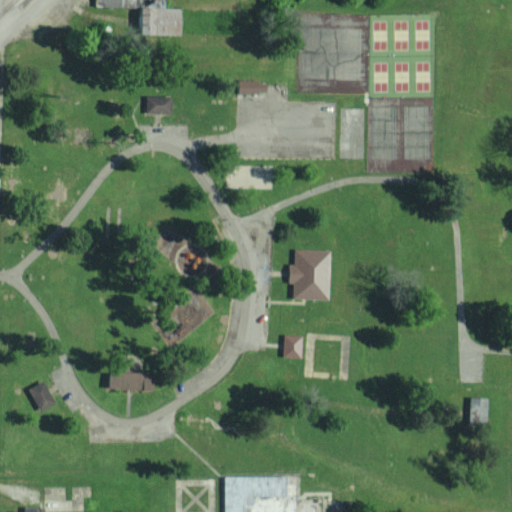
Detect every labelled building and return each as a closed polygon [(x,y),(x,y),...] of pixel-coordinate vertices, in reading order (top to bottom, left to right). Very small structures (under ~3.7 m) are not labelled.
[(90,0),(91,5),(134,6),(134,33),(174,34),(175,7),(158,6),(158,0),(90,0)] [(235,92),(262,93),(263,80),(235,79),(235,92)] [(168,96),(143,95),(143,112),(168,113),(168,96)] [(325,299),(327,249),(291,248),(290,263),(285,263),(284,282),(289,283),(288,298),(325,299)] [(279,357),(298,358),(299,334),(280,333),(279,357)] [(103,388),(148,389),(148,372),(103,371),(103,388)] [(25,388),(36,410),(51,402),(40,380),(25,388)] [(466,424),(482,424),(482,397),(467,397),(466,424)]
